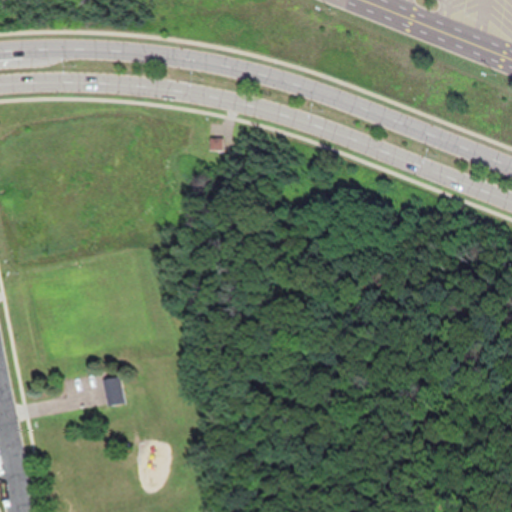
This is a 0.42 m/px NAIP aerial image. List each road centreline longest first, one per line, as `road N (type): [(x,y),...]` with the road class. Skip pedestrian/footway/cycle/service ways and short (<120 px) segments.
road 1 (secondary): [(0,83),(121,84),(214,96),(284,114),(511,201)]
road 2 (secondary): [(511,164),(239,69),(90,48),(0,50)]
road 3 (residential): [(363,0),(511,58)]
